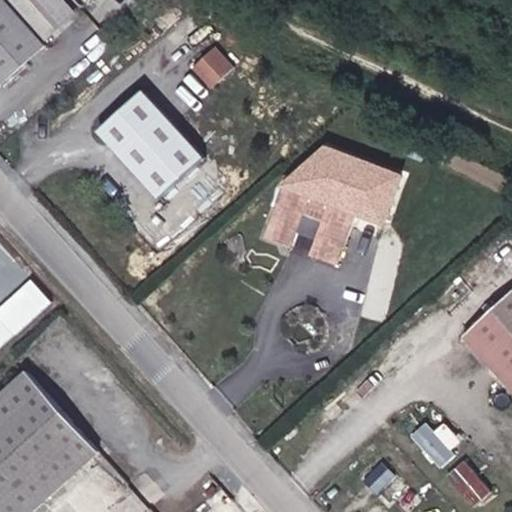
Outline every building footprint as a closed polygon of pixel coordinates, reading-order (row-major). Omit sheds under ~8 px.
[(0,0),(0,79),(67,11),(56,0),(0,0)] [(227,65),(209,44),(186,65),(204,85),(227,65)] [(198,154),(136,86),(90,128),(152,196),(198,154)] [(282,187),(264,237),(290,245),(298,227),(317,235),(309,254),(337,264),(355,213),(383,222),(405,178),(324,147),(282,187)] [(34,276),(0,305),(0,353),(57,303),(34,276)] [(511,388),(511,280),(458,330),(511,388)] [(397,337),(422,362),(443,341),(432,331),(443,321),(429,306),(397,337)] [(0,511),(40,511),(107,450),(35,373),(0,403),(0,511)] [(438,416),(415,437),(442,467),(466,446),(438,416)] [(357,479),(379,459),(371,449),(349,469),(357,479)] [(473,505),(492,489),(466,458),(447,474),(473,505)] [(386,503),(405,486),(396,477),(378,494),(386,503)]
